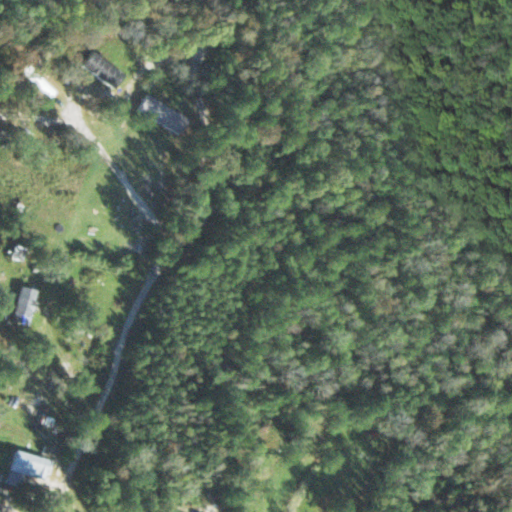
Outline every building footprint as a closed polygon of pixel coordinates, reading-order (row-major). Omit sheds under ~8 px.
[(123,75),(89,52),(80,65),(114,89),(123,75)] [(185,118),(146,96),(138,110),(177,132),(185,118)] [(10,321),(27,326),(37,290),(20,286),(10,321)] [(35,408),(0,397),(0,405),(33,415),(35,408)] [(10,472),(44,482),(50,460),(16,451),(10,472)]
